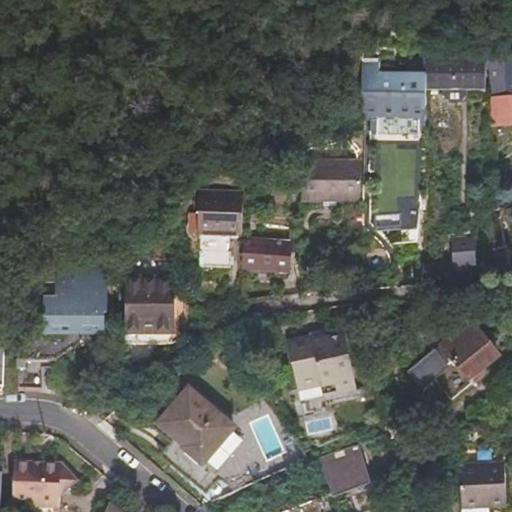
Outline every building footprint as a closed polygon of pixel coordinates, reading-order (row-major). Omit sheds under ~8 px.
[(469,77),(488,79),(489,48),(431,45),(430,73),(430,75),(447,76),(447,80),(453,87),(462,88),(468,83),(469,77)] [(511,50),(494,50),(492,113),(508,114),(509,85),(511,85),(511,50)] [(429,110),(430,75),(430,73),(380,71),(380,63),(364,63),(363,118),(378,118),(379,108),(421,110),(429,110)] [(421,126),(428,126),(429,110),(421,110),(421,126)] [(362,161),(303,161),(302,198),(325,198),(325,195),(361,196),(362,161)] [(164,165),(150,165),(149,196),(164,197),(164,165)] [(244,228),(245,184),(201,184),(200,228),(244,228)] [(289,232),(247,232),(245,262),(260,263),(260,258),(289,259),(289,232)] [(235,242),(203,240),(202,256),(234,258),(235,242)] [(106,253),(47,253),(46,330),(103,331),(103,305),(99,304),(99,294),(102,293),(104,292),(105,289),(106,287),(106,253)] [(174,268),(126,266),(125,327),(173,328),(174,268)] [(429,387),(452,368),(449,364),(454,360),(471,383),(506,356),(475,316),(412,365),(414,367),(409,371),(421,387),(426,383),(429,387)] [(308,342),(285,347),(297,392),(319,387),(323,399),(355,391),(340,337),(322,340),(321,336),(307,338),(308,342)] [(43,369),(58,369),(58,360),(25,361),(25,362),(19,363),(19,388),(44,388),(43,369)] [(229,431),(184,391),(153,424),(179,448),(177,450),(196,467),(213,448),(229,431)] [(179,448),(153,424),(150,428),(166,443),(159,450),(198,486),(224,459),(213,448),(196,467),(177,450),(179,448)] [(318,453),(323,465),(331,486),(348,482),(368,478),(362,446),(318,453)] [(36,505),(36,508),(62,510),(63,495),(77,479),(64,462),(19,460),(16,503),(36,505)] [(461,469),(463,511),(492,511),(493,510),(508,509),(507,467),(461,469)] [(136,511),(113,491),(103,511),(136,511)] [(326,511),(323,503),(297,511),(326,511)]
